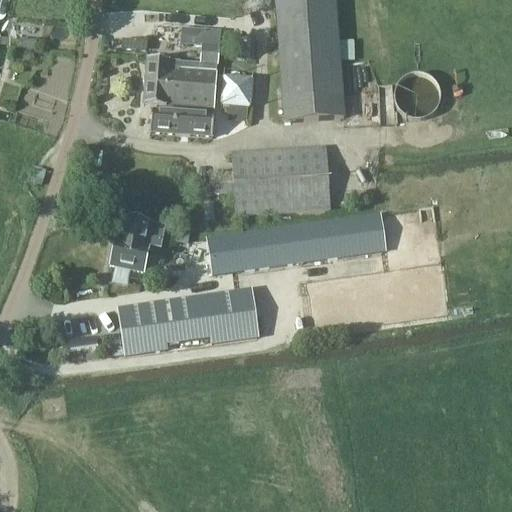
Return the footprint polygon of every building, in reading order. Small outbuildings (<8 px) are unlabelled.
[(283,125),(344,121),(335,1),(275,5),(283,125)] [(152,114),(150,136),(212,142),(214,119),(186,117),(187,111),(214,113),(217,76),(219,35),(202,33),(199,67),(169,65),(147,63),(143,108),(161,109),(161,115),(152,114)] [(249,60),(250,40),(232,40),(231,60),(249,60)] [(121,53),(130,53),(135,53),(140,54),(140,44),(121,43),(121,52),(121,53)] [(396,110),(401,117),(408,122),(417,124),(426,123),(434,118),(439,110),(441,101),(439,91),(433,83),(425,78),(415,78),(407,80),(400,86),(396,93),(395,101),(396,110)] [(222,81),(221,110),(250,112),(252,83),(222,81)] [(378,109),(393,108),(392,88),(377,88),(378,109)] [(329,213),(325,150),(233,156),(234,177),(213,178),(213,200),(235,198),(236,219),(329,213)] [(41,189),(46,174),(33,170),(29,185),(41,189)] [(212,280),(384,255),(378,216),(207,241),(212,280)] [(117,242),(111,271),(144,278),(149,249),(143,248),(144,245),(162,248),(165,231),(127,223),(122,244),(117,242)] [(187,247),(190,230),(179,228),(176,245),(187,247)] [(257,342),(250,293),(119,312),(123,335),(108,337),(112,361),(126,359),(126,361),(257,342)]
